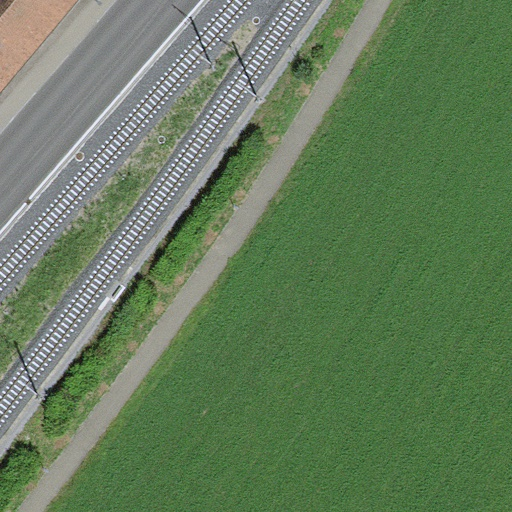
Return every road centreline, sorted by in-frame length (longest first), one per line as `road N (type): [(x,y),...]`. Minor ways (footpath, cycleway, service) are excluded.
road 1 (track): [(28,511),(167,343),(380,0)]
road 2 (primary): [(0,178),(156,0)]
